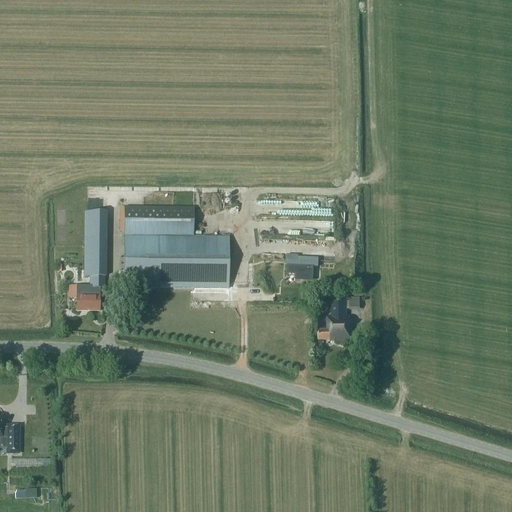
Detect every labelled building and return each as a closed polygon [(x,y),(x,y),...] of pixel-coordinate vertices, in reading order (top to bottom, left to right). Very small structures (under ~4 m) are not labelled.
[(124,288),(228,288),(229,237),(193,237),(193,208),(124,208),(124,288)] [(88,286),(76,286),(76,295),(77,295),(77,311),(100,311),(100,289),(104,289),(104,278),(105,278),(105,224),(87,224),(86,278),(88,278),(88,286)] [(359,311),(359,299),(348,299),(348,312),(359,311)] [(330,340),(330,342),(352,341),(351,325),(350,325),(350,316),(346,316),(346,301),(331,301),(332,317),(326,317),(327,331),(318,331),(318,341),(330,340)] [(1,428),(1,417),(0,417),(0,436),(6,437),(6,453),(18,453),(19,427),(7,427),(7,428),(1,428)] [(38,490),(16,490),(16,499),(38,499),(38,490)]
